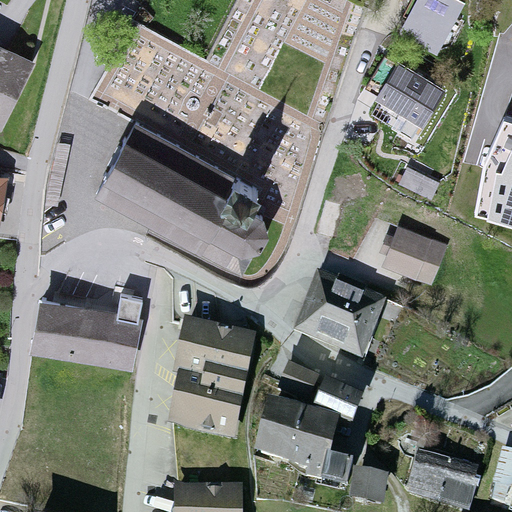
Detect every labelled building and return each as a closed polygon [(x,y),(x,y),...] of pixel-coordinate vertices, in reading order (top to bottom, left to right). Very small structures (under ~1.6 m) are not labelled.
[(460,0),(419,0),(402,34),(435,51),(460,0)] [(0,125),(34,60),(0,42),(0,125)] [(442,94),(400,68),(380,101),(422,127),(442,94)] [(94,196),(242,275),(255,251),(260,250),(269,233),(262,214),(247,206),(228,195),(238,176),(134,121),(94,196)] [(511,126),(503,123),(485,168),(475,214),(511,226),(511,126)] [(11,174),(0,172),(0,227),(2,228),(11,174)] [(257,186),(238,176),(228,195),(247,206),(257,186)] [(445,248),(400,231),(387,264),(432,282),(445,248)] [(381,299),(318,274),(297,327),(360,352),(381,299)] [(148,311),(47,289),(34,347),(135,369),(148,311)] [(254,337),(189,324),(167,426),(233,440),(254,337)] [(316,375),(290,364),(281,384),(308,395),(316,375)] [(361,393),(327,379),(317,401),(352,415),(361,393)] [(339,414),(271,395),(257,445),(310,460),(307,471),(346,482),(354,454),(330,447),(339,414)] [(511,452),(504,450),(492,496),(511,501),(511,452)] [(475,468),(418,452),(408,489),(465,505),(475,468)] [(385,473),(356,468),(351,494),(380,500),(385,473)] [(245,511),(246,486),(177,484),(176,511),(245,511)]
